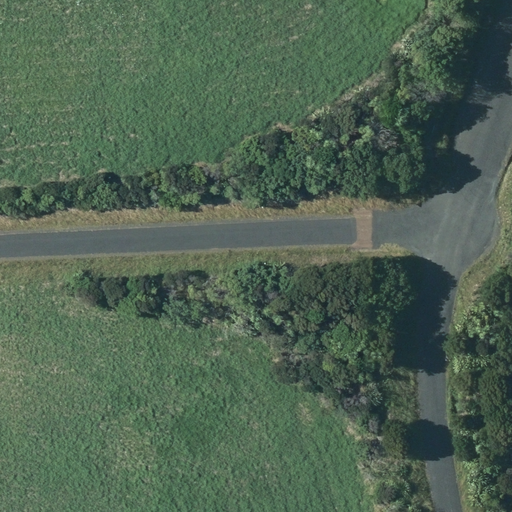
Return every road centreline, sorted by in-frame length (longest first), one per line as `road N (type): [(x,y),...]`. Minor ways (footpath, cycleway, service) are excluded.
road 1 (unclassified): [(460,224),(0,245)]
road 2 (unclassified): [(460,224),(442,264),(433,326),(449,511)]
road 3 (unclassified): [(511,80),(472,172),(460,224)]
